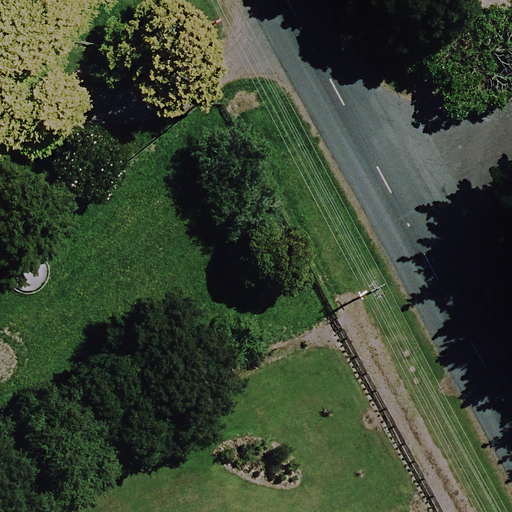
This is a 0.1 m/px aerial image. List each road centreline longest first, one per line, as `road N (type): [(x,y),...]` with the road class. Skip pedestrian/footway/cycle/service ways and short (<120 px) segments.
road 1 (unclassified): [(288,0),(412,229)]
road 2 (unclassified): [(412,229),(511,416)]
road 3 (residential): [(412,229),(511,143)]
